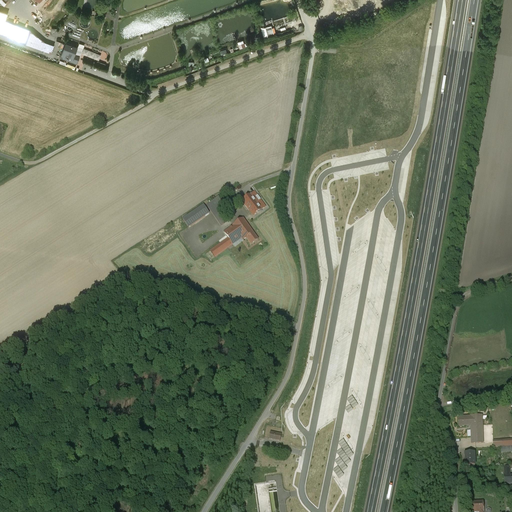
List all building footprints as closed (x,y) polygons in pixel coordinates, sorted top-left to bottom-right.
[(0,10),(0,33),(52,54),(55,45),(46,42),(31,30),(6,21),(9,14),(0,10)] [(78,45),(65,41),(59,58),(77,64),(79,59),(74,57),(78,45)] [(397,101),(399,95),(380,90),(379,97),(397,101)] [(255,192),(242,201),(253,216),(266,207),(255,192)] [(224,211),(229,209),(222,197),(209,204),(221,226),(229,221),(224,211)] [(203,206),(183,220),(189,228),(209,214),(203,206)] [(258,240),(243,219),(236,224),(242,232),(230,241),(233,245),(242,239),(243,240),(246,238),(251,245),(258,240)] [(227,239),(210,251),(215,258),(232,246),(227,239)] [(482,415),(471,416),(459,417),(459,426),(471,425),(472,443),(483,443),(482,415)] [(270,432),(269,439),(280,441),(281,434),(270,432)] [(503,446),(503,452),(511,451),(511,438),(495,439),(495,446),(503,446)] [(474,452),(465,453),(465,465),(475,465),(474,452)] [(286,479),(294,482),(297,474),(287,471),(285,474),(288,475),(286,479)] [(483,501),(472,502),(472,511),(480,511),(479,511),(482,511),(483,511),(483,501)]
